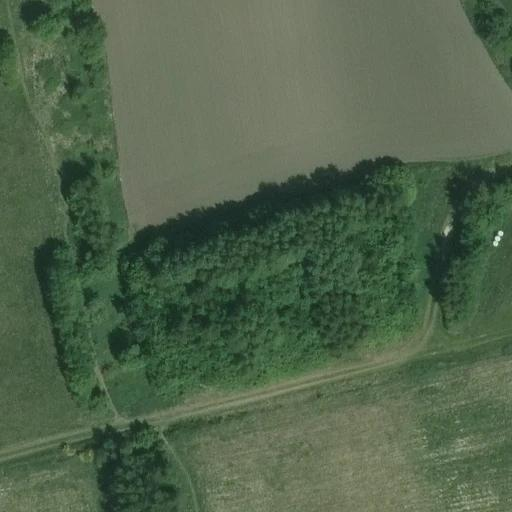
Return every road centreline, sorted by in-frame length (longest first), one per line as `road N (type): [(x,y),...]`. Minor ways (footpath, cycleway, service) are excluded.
road 1 (track): [(511,335),(145,428)]
road 2 (track): [(511,168),(467,194),(447,238),(417,360)]
